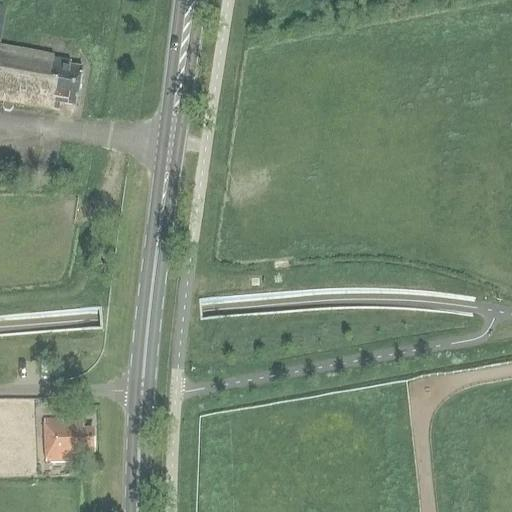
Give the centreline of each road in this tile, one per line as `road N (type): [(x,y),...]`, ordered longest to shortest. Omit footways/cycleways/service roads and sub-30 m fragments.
road 1 (primary): [(159,223),(200,0)]
road 2 (primary): [(180,0),(159,223)]
road 3 (primary): [(141,388),(159,223)]
road 4 (unclassified): [(0,390),(141,388)]
road 5 (primary): [(136,511),(141,388)]
